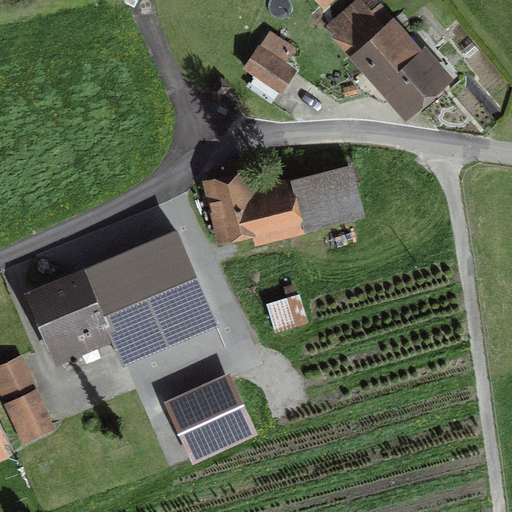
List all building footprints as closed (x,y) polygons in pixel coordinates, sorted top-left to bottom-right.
[(408,107),(441,78),(403,34),(396,40),(385,27),(358,50),(408,107)] [(281,91),(294,73),(257,48),(244,67),(256,74),(248,85),(270,100),(278,88),(281,91)] [(228,86),(220,79),(211,89),(219,96),(228,86)] [(319,225),(360,215),(348,166),(257,188),(254,175),(208,186),(214,208),(220,207),(227,234),(255,227),(256,232),(317,218),(319,225)] [(220,323),(178,224),(25,288),(56,361),(111,338),(122,364),(220,323)] [(296,297),(293,286),(286,288),(289,299),(269,304),(274,322),(303,315),(298,296),(296,297)] [(0,386),(23,438),(51,426),(20,358),(0,367),(0,386)] [(253,430),(227,371),(164,400),(191,458),(253,430)]
